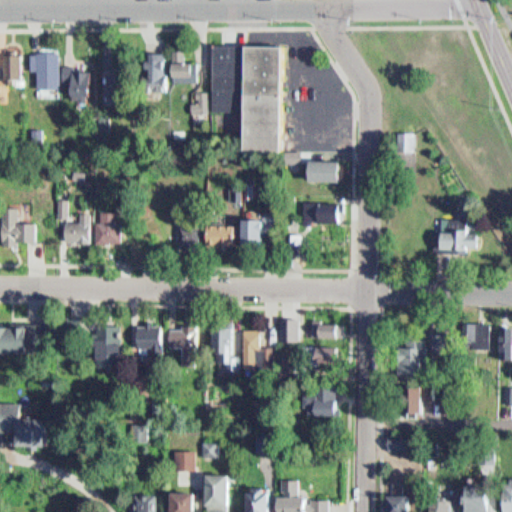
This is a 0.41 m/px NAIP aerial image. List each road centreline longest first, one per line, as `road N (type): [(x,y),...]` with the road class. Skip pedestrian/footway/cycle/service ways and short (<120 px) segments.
road 1 (residential): [(366,511),(372,102),(327,8)]
road 2 (residential): [(511,290),(0,284)]
road 3 (residential): [(483,5),(0,9)]
